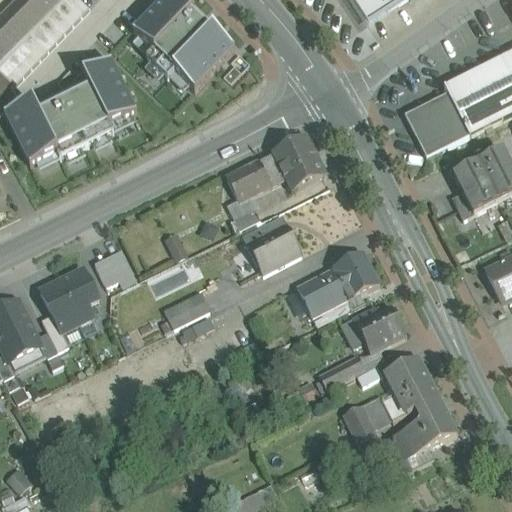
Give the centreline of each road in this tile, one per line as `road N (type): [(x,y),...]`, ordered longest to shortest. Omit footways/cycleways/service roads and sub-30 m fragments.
road 1 (secondary): [(0,260),(328,95)]
road 2 (residential): [(470,0),(328,95)]
road 3 (secondary): [(459,356),(435,274),(398,223)]
road 4 (secondary): [(398,223),(405,262),(459,356)]
road 5 (secondary): [(328,95),(398,223)]
road 6 (secondary): [(255,0),(313,64),(328,95)]
